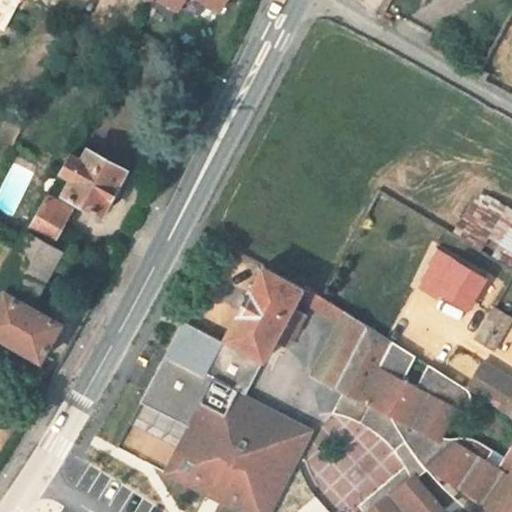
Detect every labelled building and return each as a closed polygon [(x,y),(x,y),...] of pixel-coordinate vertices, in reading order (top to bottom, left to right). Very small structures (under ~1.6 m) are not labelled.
[(0,0),(0,27),(15,35),(31,3),(24,0),(0,0)] [(191,15),(199,0),(207,0),(233,14),(241,0),(172,0),(170,4),(191,15)] [(101,155),(78,196),(113,216),(136,175),(101,155)] [(511,207),(479,189),(453,233),(482,250),(488,238),(511,251),(511,207)] [(41,233),(71,250),(89,216),(59,200),(41,233)] [(47,312),(79,254),(71,250),(41,233),(8,291),(15,295),(0,323),(0,334),(52,364),(73,326),(47,312)] [(441,300),(444,295),(449,298),(478,315),(496,286),(447,257),(426,291),(441,300)] [(428,363),(405,348),(331,300),(322,294),(271,267),(230,342),(234,343),(269,363),(271,364),(282,344),(297,353),(316,317),(307,312),(311,305),(352,329),(350,335),(368,345),(345,389),(355,395),(402,420),(416,446),(436,475),(496,511),(511,511),(511,460),(490,448),(479,443),(459,443),(455,439),(469,413),(473,416),(482,403),(481,397),(461,384),(440,371),(429,391),(416,383),(428,363)] [(511,338),(511,318),(503,313),(487,339),(505,350),(511,338)] [(197,458),(201,471),(202,474),(195,488),(239,511),(277,511),(318,437),(251,401),(271,365),(269,364),(269,363),(234,343),(232,346),(191,324),(153,392),(169,401),(163,412),(195,429),(184,452),(197,458)] [(350,335),(324,384),(343,393),(345,389),(368,345),(350,335)] [(511,416),(511,380),(494,370),(485,386),(477,381),(480,377),(470,370),(461,384),(481,397),(511,416)] [(402,420),(355,395),(343,417),(372,432),(391,445),(400,457),(416,446),(402,420)] [(369,511),(446,511),(424,484),(436,475),(416,446),(400,457),(412,475),(368,510),(369,511)] [(202,474),(201,471),(197,458),(184,452),(171,475),(195,488),(202,474)]
